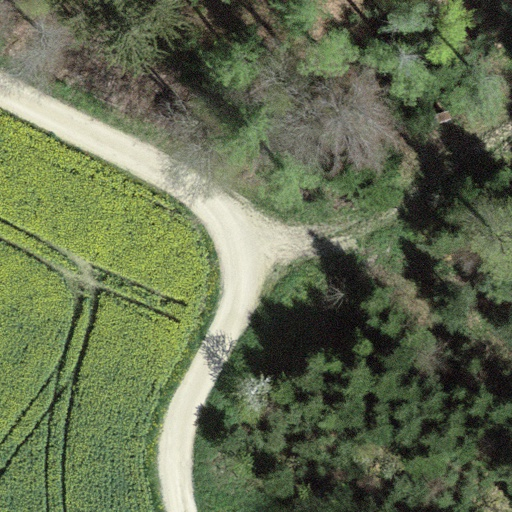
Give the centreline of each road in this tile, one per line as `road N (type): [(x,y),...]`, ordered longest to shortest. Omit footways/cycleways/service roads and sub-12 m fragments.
road 1 (track): [(164,511),(159,446),(226,287),(224,243),(188,208),(0,104)]
road 2 (track): [(224,243),(511,98)]
